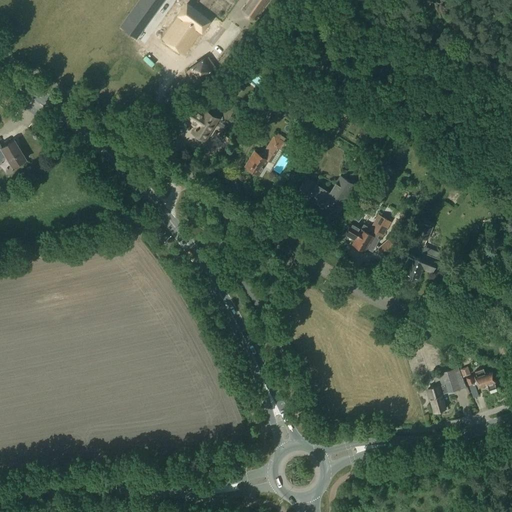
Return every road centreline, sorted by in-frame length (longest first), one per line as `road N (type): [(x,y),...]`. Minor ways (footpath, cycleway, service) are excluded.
road 1 (secondary): [(249,351),(164,214),(80,127),(0,70)]
road 2 (unclassified): [(511,337),(386,304),(203,189)]
road 3 (track): [(141,154),(163,97),(240,0)]
road 4 (unclassified): [(157,490),(0,494)]
